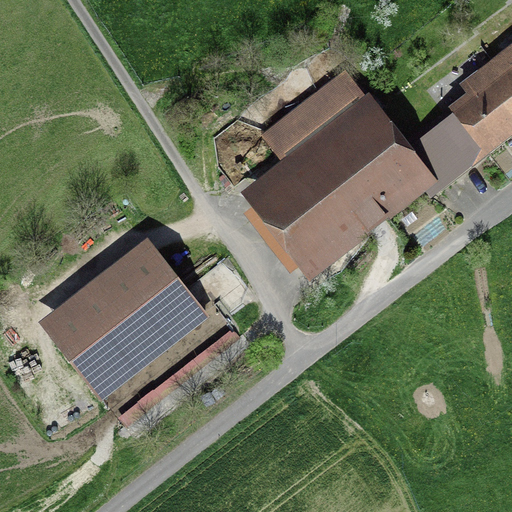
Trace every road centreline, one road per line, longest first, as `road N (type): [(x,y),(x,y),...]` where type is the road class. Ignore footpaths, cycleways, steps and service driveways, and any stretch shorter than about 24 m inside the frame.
road 1 (unclassified): [(300,360),(70,0)]
road 2 (residential): [(511,196),(300,360)]
road 3 (residential): [(300,360),(111,511)]
